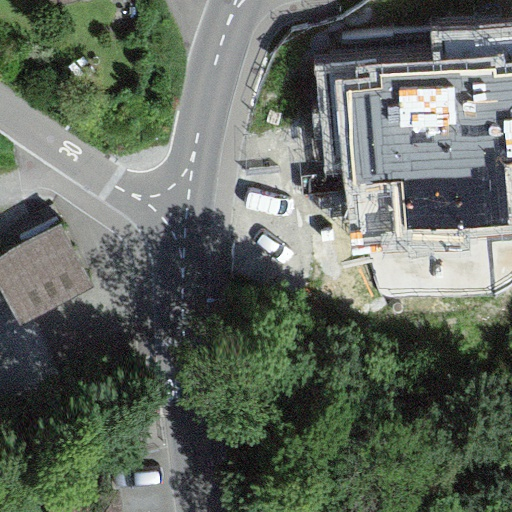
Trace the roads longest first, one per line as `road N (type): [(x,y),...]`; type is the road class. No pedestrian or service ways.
road 1 (residential): [(205,511),(186,349),(187,213)]
road 2 (residential): [(187,213),(207,98),(237,0)]
road 3 (residential): [(187,213),(135,197),(0,107)]
